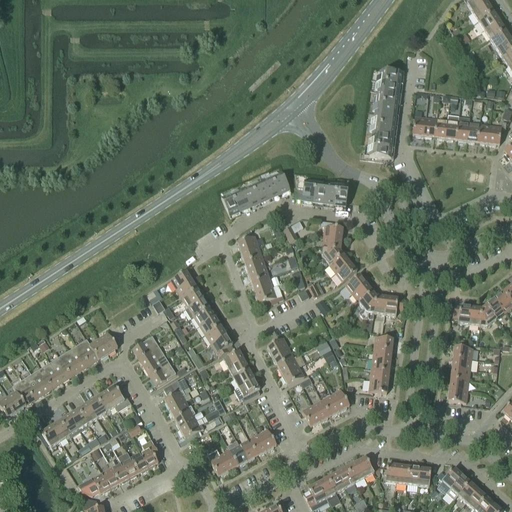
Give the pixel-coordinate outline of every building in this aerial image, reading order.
[(472,16),(488,5),(484,0),(475,0),(466,6),(472,16)] [(488,5),(472,16),(478,25),(493,15),(491,12),(492,12),(488,5)] [(493,15),(478,25),(484,34),(500,23),(496,17),(495,17),(493,15)] [(500,23),(484,34),(490,43),(505,33),(503,31),(504,30),(500,23)] [(458,31),(451,36),(454,40),(461,36),(458,31)] [(506,36),(505,33),(490,43),(495,52),(511,41),(507,35),(506,36)] [(465,45),(461,39),(455,42),(456,43),(460,49),(465,45)] [(511,42),(511,41),(495,52),(501,61),(511,54),(511,42)] [(466,58),(472,67),(476,64),(472,58),(475,57),(473,54),(466,58)] [(511,54),(501,61),(507,70),(511,66),(511,54)] [(479,65),(471,70),(475,78),(483,72),(479,65)] [(374,72),(373,83),(402,86),(404,76),(374,72)] [(503,89),(509,91),(511,84),(504,82),(503,89)] [(373,83),(372,94),(401,97),(402,86),(373,83)] [(401,97),(372,94),(370,104),(400,108),(401,97)] [(482,103),(474,102),(473,110),(481,111),(482,103)] [(370,104),(369,115),(398,119),(400,108),(370,104)] [(511,114),(505,112),(501,121),(508,124),(511,114)] [(398,119),(369,115),(368,127),(397,130),(398,119)] [(452,143),(455,143),(458,125),(458,120),(447,119),(447,124),(445,143),(452,144),(452,143)] [(423,140),(425,121),(414,120),(412,138),(415,138),(415,139),(423,140)] [(425,121),(423,140),(431,141),(431,140),(434,140),(436,122),(425,121)] [(458,125),(455,143),(458,143),(458,145),(466,146),(468,126),(469,122),(458,121),(458,125)] [(447,124),(436,122),(434,140),(437,141),(437,142),(445,143),(447,124)] [(477,146),(479,128),(480,123),(475,122),(474,127),(468,126),(466,146),(474,146),(474,145),(477,146)] [(501,130),(490,129),(487,148),(495,149),(495,148),(499,148),(500,134),(505,135),(506,125),(501,125),(501,130)] [(397,130),(368,127),(366,137),(395,140),(397,130)] [(479,128),(477,146),(480,146),(480,147),(487,148),(490,129),(479,128)] [(366,137),(365,147),(394,151),(395,140),(366,137)] [(511,146),(503,154),(505,156),(505,157),(509,164),(511,161),(511,146)] [(394,151),(365,147),(364,159),(393,162),(394,151)] [(279,169),(268,174),(280,201),(291,197),(279,169)] [(268,174),(259,178),(270,205),(280,201),(268,174)] [(312,209),(316,180),(294,177),(296,191),(303,192),(301,208),(312,209)] [(259,178),(249,182),(261,209),(270,205),(259,178)] [(316,180),(312,209),(323,210),(326,181),(316,180)] [(326,181),(323,210),(334,212),(337,182),(326,181)] [(249,182),(239,187),(251,214),(261,209),(249,182)] [(337,182),(334,212),(345,213),(345,210),(348,184),(337,182)] [(251,214),(239,187),(229,191),(240,218),(251,214)] [(240,218),(229,191),(218,195),(230,223),(240,218)] [(342,231),(334,230),(335,226),(321,224),(320,229),(324,229),(323,240),(342,242),(343,234),(342,234),(342,231)] [(290,230),(283,234),(290,246),(297,242),(290,230)] [(241,255),(259,249),(255,238),(238,244),(239,247),(238,248),(241,255)] [(323,240),(322,251),(340,253),(340,250),(341,250),(342,242),(323,240)] [(259,249),(241,255),(243,263),(244,262),(245,265),(262,259),(259,249)] [(340,253),(322,251),(321,258),(329,268),(343,257),(340,253)] [(299,262),(305,261),(303,253),(297,254),(299,262)] [(345,259),(343,257),(329,268),(336,276),(351,264),(346,258),(345,259)] [(262,259),(245,265),(246,268),(245,268),(248,276),(266,269),(262,259)] [(295,259),(288,262),(290,269),(297,266),(295,259)] [(356,270),(351,264),(336,276),(343,285),(357,274),(355,271),(356,270)] [(269,280),(266,269),(248,276),(250,283),(251,283),(252,286),(269,280)] [(300,273),(292,276),(294,282),(302,279),(300,273)] [(176,293),(192,283),(188,276),(187,277),(185,274),(170,283),(176,293)] [(352,297),(367,285),(362,279),(361,280),(359,277),(345,288),(352,297)] [(269,280),(252,286),(253,288),(252,289),(255,296),(273,290),(269,280)] [(196,289),(192,283),(176,293),(182,302),(197,292),(195,290),(196,289)] [(372,291),(367,285),(352,297),(359,306),(373,294),(371,292),(372,291)] [(317,300),(321,298),(316,287),(313,288),(309,291),(313,299),(317,300)] [(505,293),(503,294),(511,306),(511,288),(510,287),(504,292),(505,293)] [(279,288),(273,290),(255,296),(257,304),(258,303),(259,306),(270,303),(272,307),(278,305),(278,304),(283,302),(279,288)] [(197,292),(182,302),(187,311),(204,301),(199,294),(198,295),(197,292)] [(298,297),(302,304),(309,301),(305,293),(298,297)] [(147,299),(150,303),(157,299),(153,294),(147,299)] [(363,311),(359,315),(363,321),(373,322),(374,316),(376,298),(373,294),(359,306),(363,311)] [(500,295),(493,300),(505,316),(511,310),(511,306),(503,294),(500,296),(500,295)] [(376,298),(374,316),(385,317),(386,298),(379,297),(379,298),(376,298)] [(386,298),(385,317),(395,319),(396,313),(402,314),(403,301),(398,301),(394,300),(394,299),(386,298)] [(488,306),(485,309),(496,323),(505,316),(493,300),(487,305),(488,306)] [(187,311),(185,313),(190,322),(193,320),(208,311),(207,308),(208,308),(204,301),(187,311)] [(158,317),(163,314),(165,312),(160,303),(153,308),(158,317)] [(330,312),(323,303),(317,308),(324,317),(330,312)] [(468,328),(471,308),(463,307),(463,309),(454,307),(452,320),(458,321),(458,326),(468,328)] [(471,308),(468,328),(479,329),(482,311),(479,311),(479,309),(471,308)] [(482,311),(479,329),(487,330),(496,323),(485,309),(482,311)] [(210,313),(208,311),(193,320),(199,330),(215,320),(211,313),(210,313)] [(84,319),(77,323),(79,327),(86,323),(84,319)] [(219,326),(215,320),(199,330),(205,339),(220,329),(218,327),(219,326)] [(175,323),(170,327),(173,333),(174,332),(179,329),(175,323)] [(372,324),(366,323),(364,335),(371,336),(372,324)] [(179,329),(174,332),(179,342),(184,339),(185,338),(179,329)] [(220,329),(205,339),(210,348),(227,338),(222,331),(221,332),(220,329)] [(99,341),(109,357),(115,353),(115,352),(118,350),(108,335),(99,341)] [(231,344),(227,338),(210,348),(218,361),(228,355),(226,352),(232,348),(230,345),(231,344)] [(138,361),(158,348),(152,339),(132,351),(138,361)] [(272,359),(289,350),(283,340),(267,349),(269,352),(268,352),(272,359)] [(374,340),(373,351),(391,353),(391,350),(392,350),(393,342),(374,340)] [(109,357),(99,341),(90,347),(99,362),(101,361),(102,362),(109,357)] [(38,345),(44,355),(49,352),(43,342),(38,345)] [(99,362),(90,347),(87,342),(77,348),(90,368),(99,362)] [(333,352),(337,349),(338,349),(334,342),(329,344),(333,352)] [(322,349),(317,352),(320,358),(326,355),(331,352),(327,346),(322,349)] [(77,348),(68,354),(81,374),(90,368),(77,348)] [(158,348),(138,361),(144,370),(164,358),(158,348)] [(454,361),(472,363),(473,352),(454,349),(453,358),(454,358),(454,361)] [(289,350),(272,359),(275,366),(277,366),(278,368),(294,360),(289,350)] [(190,357),(191,360),(196,357),(192,351),(187,354),(190,357)] [(373,351),(372,362),(391,364),(392,356),(391,356),(391,353),(373,351)] [(228,372),(245,363),(242,356),(240,356),(239,353),(223,362),(228,372)] [(68,354),(59,360),(72,380),(81,374),(68,354)] [(330,354),(324,357),(329,366),(330,366),(335,362),(330,354)] [(170,367),(164,358),(144,370),(150,379),(170,367)] [(196,358),(190,361),(197,372),(203,368),(196,358)] [(72,380),(59,360),(50,366),(62,386),(72,380)] [(294,360),(278,368),(279,371),(278,372),(282,379),(299,369),(294,360)] [(472,363),(454,361),(453,364),(452,364),(451,371),(470,374),(472,363)] [(338,367),(335,362),(330,366),(332,370),(338,367)] [(391,364),(372,362),(370,373),(388,375),(389,372),(390,372),(391,364)] [(245,363),(228,372),(233,382),(249,373),(248,370),(249,370),(245,363)] [(50,366),(41,372),(53,391),(62,386),(50,366)] [(170,367),(150,379),(156,389),(176,376),(170,367)] [(304,379),(299,369),(282,379),(286,385),(287,385),(288,388),(304,379)] [(184,370),(176,374),(179,379),(187,374),(184,370)] [(203,382),(209,379),(205,371),(199,374),(203,382)] [(470,374),(451,371),(450,379),(451,379),(451,382),(469,384),(470,374)] [(53,391),(41,372),(31,377),(44,397),(53,391)] [(249,373),(233,382),(238,391),(255,382),(252,375),(251,375),(249,373)] [(370,373),(369,383),(388,386),(389,378),(388,378),(388,375),(370,373)] [(31,377),(22,383),(35,403),(44,397),(31,377)] [(302,392),(312,386),(309,380),(299,386),(302,392)] [(176,384),(163,392),(168,401),(164,403),(166,406),(165,406),(169,413),(186,404),(191,401),(188,396),(190,394),(188,390),(183,382),(177,385),(176,384)] [(238,391),(234,393),(239,403),(241,402),(243,405),(254,400),(260,397),(258,393),(260,392),(258,389),(259,389),(255,382),(238,391)] [(450,385),(449,393),(468,395),(469,384),(451,382),(451,385),(450,385)] [(35,403),(22,383),(13,389),(16,394),(25,409),(35,403)] [(388,386),(369,383),(368,394),(386,397),(386,393),(387,393),(388,386)] [(121,391),(118,393),(115,389),(112,391),(112,390),(105,394),(115,410),(119,415),(131,407),(121,391)] [(206,393),(200,396),(203,402),(209,399),(206,393)] [(340,393),(331,398),(340,415),(347,412),(346,410),(349,409),(340,393)] [(468,395),(449,393),(448,401),(449,401),(448,404),(466,406),(468,395)] [(16,394),(6,400),(17,416),(24,411),(23,410),(25,409),(16,394)] [(99,399),(96,401),(108,418),(111,416),(110,414),(115,410),(105,394),(98,398),(99,399)] [(331,398),(321,403),(330,419),(332,418),(333,419),(340,415),(331,398)] [(17,416),(6,400),(0,403),(0,409),(7,421),(10,419),(11,420),(17,416)] [(93,401),(87,405),(97,422),(102,418),(104,420),(108,418),(96,401),(94,402),(93,401)] [(214,407),(216,412),(219,418),(225,415),(218,402),(213,405),(214,407)] [(330,419),(321,403),(311,409),(321,426),(328,422),(327,421),(330,419)] [(186,404),(169,413),(172,420),(173,419),(175,422),(193,412),(191,408),(189,409),(186,404)] [(511,422),(511,420),(511,404),(503,414),(506,416),(505,417),(511,422)] [(81,411),(78,412),(89,430),(93,427),(92,425),(97,422),(87,405),(80,410),(81,411)] [(321,426),(311,409),(302,414),(310,430),(313,428),(314,429),(321,426)] [(89,430),(78,412),(76,414),(75,413),(68,417),(79,433),(84,430),(85,432),(89,430)] [(193,412),(175,422),(176,425),(175,425),(179,432),(196,423),(193,417),(195,416),(193,412)] [(62,422),(60,424),(71,441),(80,435),(79,433),(68,417),(62,421),(62,422)] [(134,428),(141,424),(137,417),(130,421),(134,428)] [(201,420),(196,423),(199,428),(201,427),(204,426),(207,424),(204,419),(201,420)] [(196,423),(179,432),(183,439),(184,438),(185,442),(187,445),(188,446),(193,442),(201,438),(199,434),(204,432),(201,427),(199,428),(196,423)] [(71,441),(60,424),(57,425),(57,424),(50,429),(61,445),(66,442),(67,444),(71,441)] [(128,433),(132,440),(141,435),(138,428),(128,433)] [(61,445),(50,429),(43,433),(44,434),(41,436),(52,453),(56,450),(55,448),(61,445)] [(267,432),(257,437),(267,454),(273,450),(273,449),(276,448),(270,437),(267,432)] [(125,442),(122,436),(117,438),(121,444),(125,442)] [(103,437),(97,441),(100,446),(106,442),(103,437)] [(257,437),(248,442),(256,458),(259,457),(260,458),(267,454),(257,437)] [(115,440),(108,445),(111,449),(118,445),(115,440)] [(96,442),(90,445),(93,451),(99,447),(96,442)] [(248,442),(238,448),(248,464),(254,461),(254,460),(256,458),(248,442)] [(144,453),(139,455),(149,472),(155,468),(155,467),(158,466),(155,460),(159,457),(151,443),(141,448),(144,453)] [(238,448),(229,453),(237,469),(240,467),(241,468),(248,464),(238,448)] [(101,459),(97,452),(90,455),(94,463),(101,459)] [(229,453),(219,458),(229,475),(236,471),(235,470),(237,469),(229,453)] [(69,458),(69,459),(73,464),(78,460),(75,455),(74,455),(72,457),(69,458)] [(127,455),(118,460),(120,465),(130,482),(136,479),(136,478),(139,476),(130,460),(127,455)] [(149,472),(139,455),(130,460),(139,476),(141,475),(141,476),(149,472)] [(229,475),(219,458),(209,463),(218,479),(221,478),(222,479),(229,475)] [(355,464),(364,481),(374,476),(365,460),(362,461),(362,460),(355,464)] [(120,465),(116,468),(113,463),(108,465),(111,470),(119,486),(122,485),(122,486),(130,482),(120,465)] [(364,481),(355,464),(348,468),(348,469),(346,470),(354,486),(364,481)] [(396,486),(398,467),(391,466),(390,467),(387,467),(385,485),(396,486)] [(398,467),(396,486),(407,487),(409,469),(406,469),(406,468),(398,467)] [(412,470),(409,469),(407,487),(418,488),(420,469),(412,468),(412,470)] [(428,470),(420,469),(418,488),(429,490),(431,472),(427,471),(428,470)] [(111,470),(101,475),(110,492),(117,489),(117,488),(119,486),(111,470)] [(343,470),(336,474),(345,491),(354,486),(346,470),(343,471),(343,470)] [(450,491),(463,477),(457,471),(456,472),(454,470),(442,483),(450,491)] [(329,479),(327,480),(335,496),(345,491),(336,474),(329,478),(329,479)] [(110,492),(101,475),(91,481),(99,495),(100,497),(103,495),(103,496),(110,492)] [(450,491),(446,495),(454,503),(458,498),(470,485),(468,483),(469,482),(463,477),(450,491)] [(324,481),(317,484),(328,506),(330,508),(339,503),(335,496),(327,480),(324,482),(324,481)] [(91,481),(77,488),(82,496),(92,499),(99,495),(91,481)] [(307,491),(309,494),(302,497),(310,511),(317,511),(328,506),(317,484),(310,488),(310,489),(307,491)] [(470,485),(458,498),(466,505),(479,491),(473,486),(472,487),(470,485)] [(479,491),(466,505),(473,511),(474,511),(486,499),(484,497),(485,496),(479,491)] [(486,499),(474,511),(489,511),(495,506),(489,500),(488,501),(486,499)] [(103,511),(103,509),(96,511),(94,503),(84,501),(80,502),(82,511),(103,511)]
